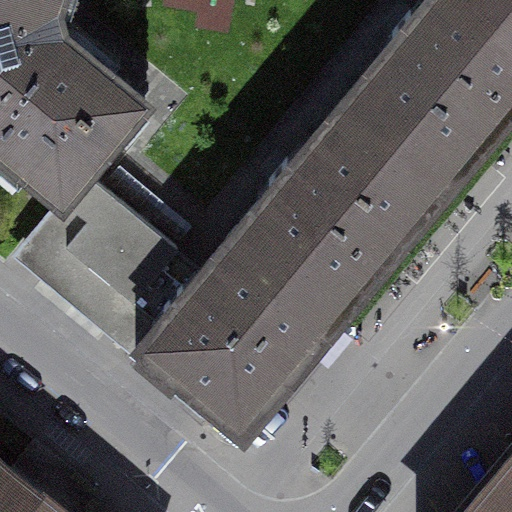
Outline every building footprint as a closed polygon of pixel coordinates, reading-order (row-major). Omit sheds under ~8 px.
[(0,0),(0,145),(62,197),(85,170),(144,99),(61,30),(55,7),(56,0),(0,0)] [(399,33),(346,97),(444,179),(511,97),(511,0),(426,0),(416,13),(410,8),(402,18),(393,28),(399,33)] [(444,179),(346,97),(293,160),(287,155),(278,165),(270,176),(275,181),(222,244),(320,326),(444,179)] [(62,197),(87,218),(66,243),(99,270),(133,299),(177,246),(85,170),(62,197)] [(320,326),(222,244),(188,285),(182,281),(173,291),(165,301),(170,306),(142,340),(199,388),(240,422),(274,382),(320,326)] [(0,511),(16,511),(36,488),(11,468),(0,458),(0,511)] [(511,511),(511,458),(477,500),(466,511),(511,511)] [(64,511),(36,488),(16,511),(64,511)]
